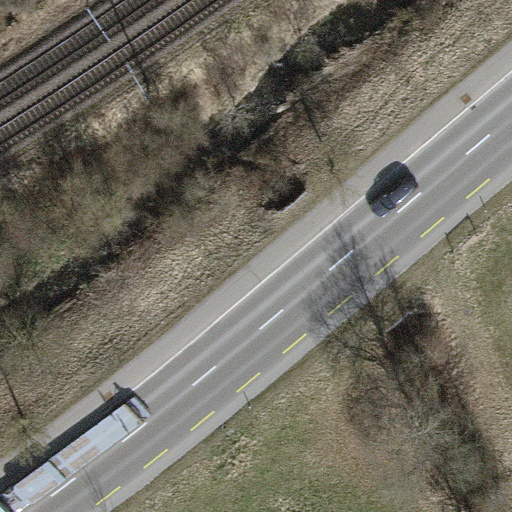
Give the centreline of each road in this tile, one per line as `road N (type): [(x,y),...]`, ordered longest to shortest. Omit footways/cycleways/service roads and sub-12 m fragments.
road 1 (primary): [(30,511),(511,119)]
road 2 (track): [(390,221),(447,287),(511,458)]
